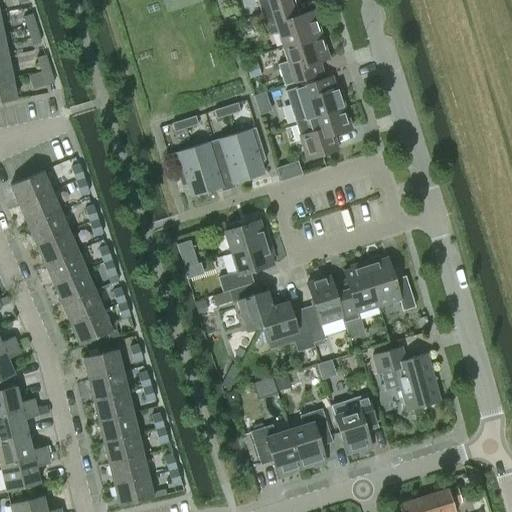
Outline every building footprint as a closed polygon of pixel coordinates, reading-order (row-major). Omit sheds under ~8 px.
[(256,0),(261,14),(289,6),(294,4),(293,0),(256,0)] [(289,6),(261,14),(268,35),(277,32),(282,47),(321,34),(313,11),(298,15),(292,17),(289,6)] [(26,31),(35,28),(30,14),(22,17),(26,31)] [(39,42),(35,28),(26,31),(31,45),(39,42)] [(287,61),(277,64),(284,86),(312,77),(308,65),(329,58),(321,34),(282,47),(287,61)] [(40,72),(49,69),(44,55),(36,58),(40,72)] [(6,57),(0,58),(0,80),(11,79),(6,57)] [(245,64),(246,65),(250,77),(260,74),(256,62),(256,61),(245,64)] [(53,83),(49,69),(40,72),(44,86),(53,83)] [(11,79),(0,80),(0,103),(15,100),(11,79)] [(295,87),(285,91),(296,123),(305,120),(344,107),(338,87),(321,92),(317,80),(295,87)] [(237,102),(225,106),(228,115),(240,111),(237,102)] [(228,115),(225,106),(213,110),(216,119),(228,115)] [(305,120),(296,123),(299,136),(307,159),(328,152),(340,149),(335,133),(351,128),(344,107),(305,120)] [(195,116),(183,119),(186,128),(198,124),(195,116)] [(186,128),(183,119),(171,123),(174,132),(186,128)] [(255,127),(235,133),(249,179),(264,174),(260,161),(265,160),(255,127)] [(235,133),(206,142),(214,168),(228,163),(234,183),(249,179),(235,133)] [(206,142),(191,147),(205,192),(220,188),(221,191),(228,189),(235,187),(234,183),(228,163),(214,168),(206,142)] [(191,147),(171,153),(181,186),(186,184),(190,197),(205,192),(191,147)] [(297,162),(281,167),(285,179),(300,174),(297,162)] [(75,182),(83,179),(78,165),(70,168),(75,182)] [(281,167),(276,168),(280,181),(285,179),(281,167)] [(9,185),(18,205),(50,191),(41,171),(9,185)] [(87,193),(83,179),(75,182),(79,195),(87,193)] [(50,191),(18,205),(26,225),(59,211),(50,191)] [(88,222),(96,219),(91,206),(84,208),(88,222)] [(59,211),(26,225),(35,245),(67,231),(59,211)] [(96,219),(88,222),(93,235),(100,233),(96,219)] [(230,253),(268,241),(264,226),(261,227),(259,220),(223,231),(230,253)] [(67,231),(35,245),(44,265),(76,250),(67,231)] [(184,268),(197,264),(190,240),(177,244),(184,268)] [(228,290),(253,282),(249,271),(273,264),(270,257),(273,256),(268,241),(230,253),(236,271),(217,277),(222,292),(228,291),(228,290)] [(102,263),(110,260),(105,246),(97,249),(102,263)] [(76,250),(44,265),(53,284),(85,270),(76,250)] [(364,262),(378,306),(399,300),(402,311),(414,307),(405,276),(393,280),(386,257),(379,260),(379,257),(364,262)] [(114,274),(110,260),(102,263),(107,276),(114,274)] [(343,271),(350,293),(335,298),(341,318),(342,323),(358,318),(357,313),(378,306),(364,262),(349,267),(350,269),(343,271)] [(85,270),(53,284),(61,304),(94,290),(85,270)] [(313,305),(302,308),(310,333),(309,333),(312,343),(325,339),(320,324),(341,318),(335,298),(328,276),(306,282),(313,305)] [(256,294),(253,282),(228,290),(232,303),(237,301),(246,331),(261,326),(271,306),(267,291),(256,294)] [(116,304),(124,301),(119,287),(111,290),(116,304)] [(94,290),(61,304),(70,324),(102,309),(94,290)] [(202,300),(195,302),(198,313),(206,311),(202,300)] [(124,301),(116,304),(121,318),(129,315),(124,301)] [(271,306),(261,326),(266,341),(296,332),(297,337),(310,333),(302,308),(290,312),(287,301),(271,306)] [(102,309),(70,324),(79,344),(111,330),(102,309)] [(0,350),(15,344),(12,337),(0,342),(0,350)] [(18,351),(15,344),(0,350),(0,378),(12,373),(5,357),(18,351)] [(133,361),(141,359),(137,344),(128,347),(133,361)] [(404,359),(400,347),(372,355),(377,374),(395,369),(406,411),(439,402),(425,353),(404,359)] [(88,379),(122,371),(117,350),(83,358),(88,379)] [(230,367),(221,385),(228,389),(238,371),(230,367)] [(127,392),(122,371),(88,379),(93,400),(127,392)] [(141,388),(150,385),(145,371),(137,374),(141,388)] [(274,379),(276,388),(277,391),(290,387),(290,384),(287,376),(274,379)] [(154,399),(150,385),(141,388),(145,402),(154,399)] [(0,417),(35,408),(33,401),(19,404),(15,387),(0,390),(0,417)] [(132,413),(127,392),(93,400),(98,421),(132,413)] [(345,401),(330,405),(334,415),(346,454),(360,450),(360,452),(371,448),(366,431),(364,426),(375,422),(376,422),(367,394),(345,401)] [(0,442),(26,436),(22,420),(37,416),(35,408),(0,417),(0,442)] [(288,430),(302,473),(315,469),(315,466),(316,466),(318,473),(328,470),(318,440),(330,436),(321,409),(299,416),(302,425),(288,430)] [(137,434),(132,413),(98,421),(103,442),(137,434)] [(154,429),(162,427),(158,414),(150,416),(154,429)] [(289,477),(302,473),(288,430),(275,434),(272,424),(249,431),(258,459),(270,455),(279,484),(290,480),(289,477)] [(166,441),(162,427),(154,429),(158,443),(166,441)] [(142,455),(137,434),(103,442),(108,463),(142,455)] [(0,467),(47,456),(45,448),(30,452),(26,436),(0,442),(0,467)] [(162,457),(167,471),(175,468),(171,454),(162,457)] [(147,476),(142,455),(108,463),(113,484),(147,476)] [(48,464),(47,456),(0,467),(0,468),(6,492),(38,484),(34,467),(48,464)] [(180,482),(175,468),(167,471),(171,485),(180,482)] [(152,498),(147,476),(113,484),(118,506),(152,498)] [(455,511),(452,503),(460,501),(456,487),(448,489),(448,488),(398,504),(400,511),(455,511)] [(12,511),(60,511),(60,509),(48,511),(45,511),(42,495),(10,502),(12,511)]
